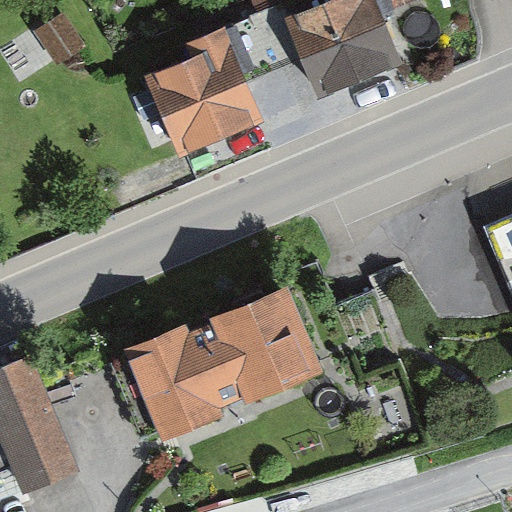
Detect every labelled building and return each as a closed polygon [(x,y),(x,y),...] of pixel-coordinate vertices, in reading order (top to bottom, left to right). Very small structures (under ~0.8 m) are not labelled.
[(382,0),(297,0),(290,3),(323,78),(402,44),(382,0)] [(62,16),(38,31),(59,64),(83,49),(62,16)] [(229,34),(152,66),(182,139),(259,107),(229,34)] [(288,272),(130,335),(167,427),(232,401),(325,363),(288,272)] [(31,359),(0,372),(0,432),(25,491),(77,469),(31,359)]
